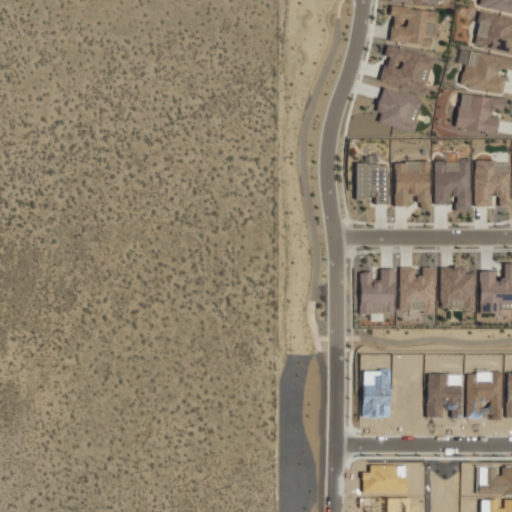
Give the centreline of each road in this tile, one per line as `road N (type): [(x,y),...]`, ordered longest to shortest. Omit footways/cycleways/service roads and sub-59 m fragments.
road 1 (residential): [(367,0),(330,151),(349,376),(350,511)]
road 2 (residential): [(336,238),(511,238)]
road 3 (residential): [(350,445),(511,445)]
